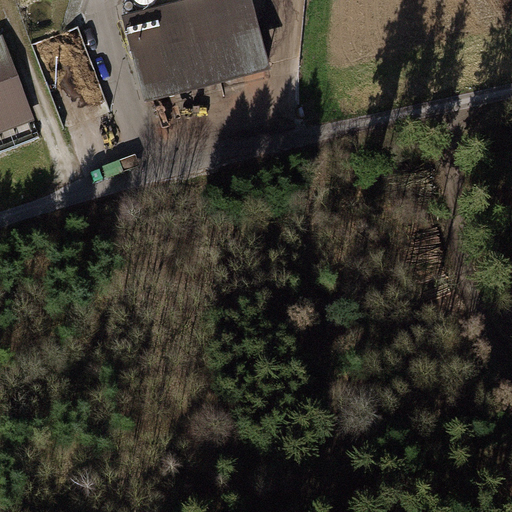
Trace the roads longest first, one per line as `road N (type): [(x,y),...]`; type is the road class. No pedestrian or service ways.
road 1 (track): [(0,221),(60,199),(511,90)]
road 2 (track): [(511,372),(470,284),(455,224),(450,163),(459,101)]
road 3 (unknown): [(152,177),(96,0)]
